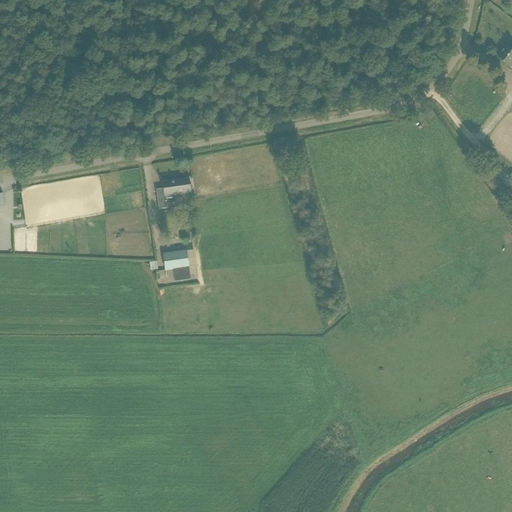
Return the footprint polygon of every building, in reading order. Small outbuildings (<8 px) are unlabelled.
[(511,49),(507,46),(498,58),(510,67),(511,68),(511,49)] [(162,182),(164,197),(191,193),(189,179),(162,182)] [(157,201),(158,210),(166,209),(164,200),(157,201)] [(162,254),(165,271),(188,267),(185,251),(162,254)] [(172,282),(188,279),(186,267),(170,270),(172,282)]
